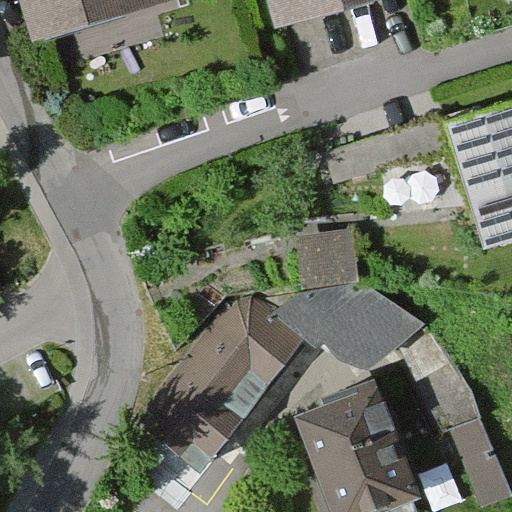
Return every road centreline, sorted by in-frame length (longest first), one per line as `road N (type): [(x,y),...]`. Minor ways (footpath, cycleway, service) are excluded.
road 1 (residential): [(511,48),(69,194)]
road 2 (residential): [(43,511),(89,428),(117,329),(108,278),(69,194)]
road 3 (residential): [(69,194),(0,66)]
